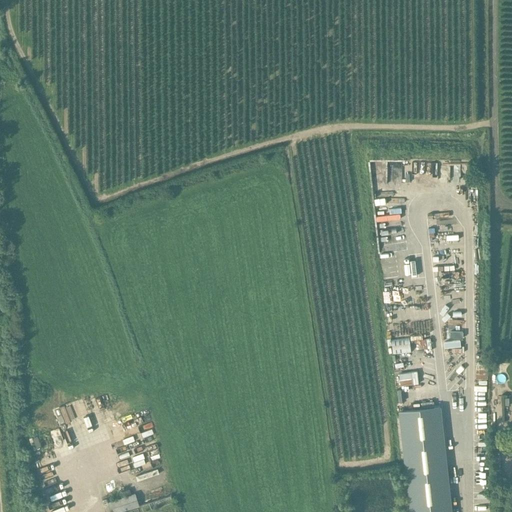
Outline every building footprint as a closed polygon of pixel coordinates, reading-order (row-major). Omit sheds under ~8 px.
[(450,238),(450,225),(432,225),(432,238),(450,238)] [(406,282),(382,286),(383,295),(407,291),(406,282)] [(458,316),(451,316),(450,352),(463,352),(463,322),(458,322),(458,316)] [(392,354),(392,369),(405,369),(405,353),(392,354)] [(399,372),(400,384),(418,383),(418,371),(399,372)] [(413,385),(399,387),(402,410),(416,407),(413,385)] [(451,511),(440,407),(399,412),(406,473),(410,511),(451,511)] [(110,511),(119,511),(139,506),(135,493),(107,502),(110,511)]
